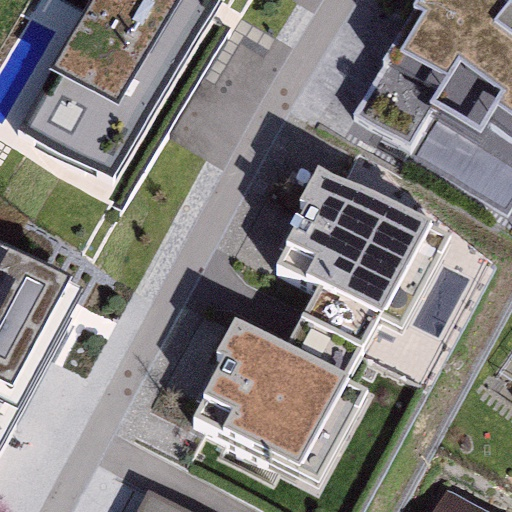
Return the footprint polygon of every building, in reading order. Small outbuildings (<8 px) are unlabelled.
[(220,8),(206,0),(94,0),(15,135),(110,192),(220,8)] [(422,0),(408,23),(419,30),(397,66),(441,93),(453,75),(495,111),(488,123),(511,138),(511,30),(475,0),(422,0)] [(448,263),(317,193),(302,222),(309,226),(279,283),(402,349),(448,263)] [(0,453),(79,309),(0,265),(0,453)] [(365,417),(235,345),(218,375),(226,379),(195,435),(317,502),(365,417)] [(468,511),(442,499),(434,511),(468,511)] [(168,511),(149,502),(143,511),(168,511)]
